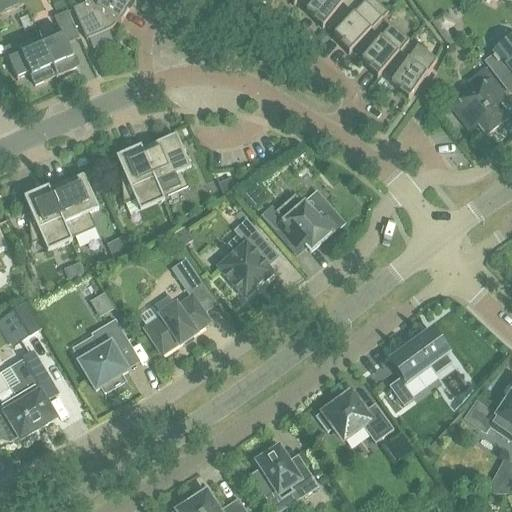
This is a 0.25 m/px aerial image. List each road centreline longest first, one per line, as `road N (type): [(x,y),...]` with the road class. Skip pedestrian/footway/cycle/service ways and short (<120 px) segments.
road 1 (residential): [(0,495),(169,397),(363,255),(384,213),(406,193)]
road 2 (residential): [(46,511),(183,434),(439,242)]
road 3 (residential): [(106,511),(234,434),(456,267)]
road 4 (residential): [(359,100),(270,20),(205,0)]
road 5 (residential): [(12,145),(154,84)]
road 6 (residential): [(154,84),(215,72),(273,100)]
